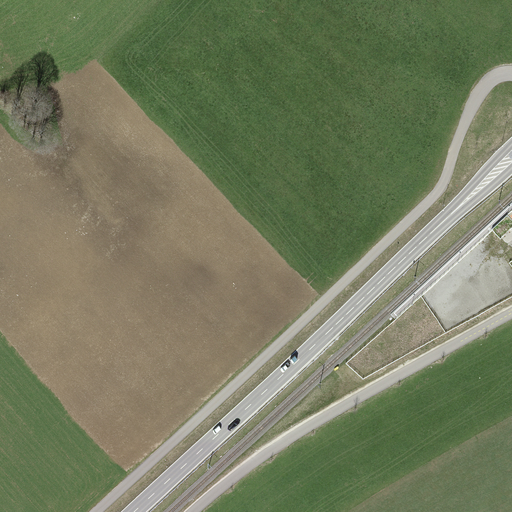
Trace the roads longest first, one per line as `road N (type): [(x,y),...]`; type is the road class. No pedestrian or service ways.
road 1 (primary): [(462,203),(133,511)]
road 2 (unclassified): [(511,311),(276,445),(192,511)]
